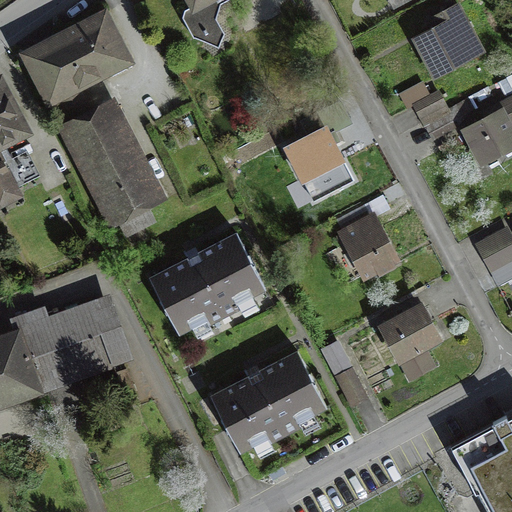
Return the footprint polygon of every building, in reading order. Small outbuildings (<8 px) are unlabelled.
[(182,19),(194,39),(215,48),(222,34),(213,19),(220,2),(223,0),(190,0),(193,5),(184,10),(182,19)] [(438,31),(416,41),(431,72),(478,49),(457,7),(432,19),(438,31)] [(103,14),(27,54),(66,129),(95,114),(80,84),(127,60),(103,14)] [(414,103),(422,120),(447,108),(438,92),(431,96),(424,83),(400,95),(407,107),(414,103)] [(0,84),(0,142),(23,131),(0,84)] [(487,121),(468,130),(481,157),(511,142),(511,100),(484,114),(487,121)] [(95,114),(66,129),(120,234),(154,217),(146,203),(159,196),(113,105),(95,114)] [(447,108),(422,120),(431,138),(456,126),(447,108)] [(324,130),(288,149),(305,179),(341,160),(329,139),(350,128),(341,111),(320,122),(324,130)] [(8,150),(0,154),(0,194),(37,177),(28,159),(15,165),(8,150)] [(372,218),(337,236),(359,278),(393,261),(372,218)] [(511,243),(505,229),(480,242),(493,269),(511,259),(511,243)] [(151,277),(179,332),(266,289),(238,234),(151,277)] [(137,364),(114,299),(53,321),(50,312),(17,324),(22,336),(44,398),(137,364)] [(421,309),(384,329),(409,377),(430,365),(423,352),(440,343),(421,309)] [(22,336),(0,343),(0,413),(44,398),(22,336)] [(297,353),(211,396),(239,451),(325,408),(297,353)] [(353,368),(337,375),(350,404),(366,396),(353,368)] [(511,511),(511,418),(454,449),(487,511),(511,511)]
